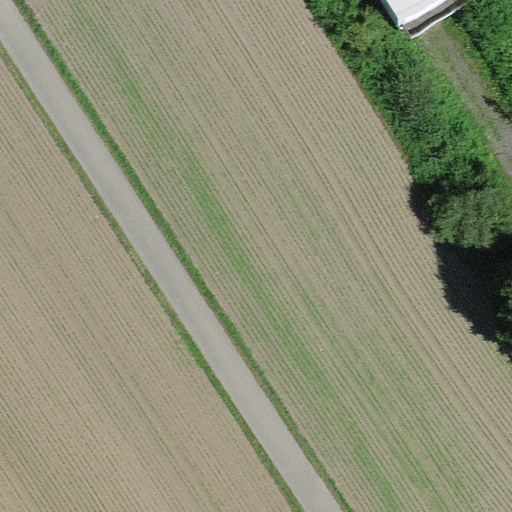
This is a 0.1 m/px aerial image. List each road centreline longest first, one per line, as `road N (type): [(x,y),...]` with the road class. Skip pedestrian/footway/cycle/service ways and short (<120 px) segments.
road 1 (track): [(322,511),(0,19)]
road 2 (track): [(511,159),(419,15)]
